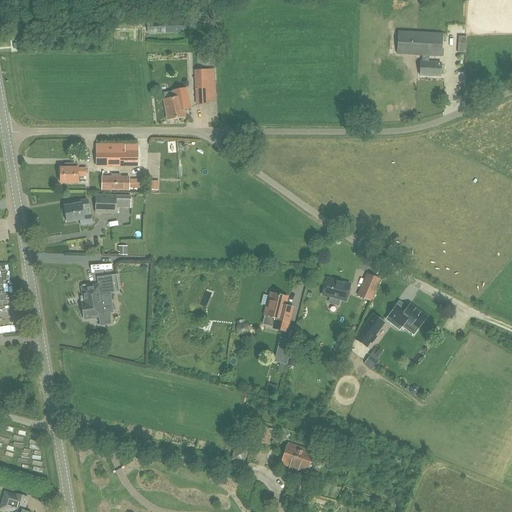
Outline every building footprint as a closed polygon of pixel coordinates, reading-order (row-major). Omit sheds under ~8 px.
[(453,16),(432,16),(432,12),(403,12),(403,24),(453,24),(453,16)] [(186,30),(185,20),(147,21),(147,34),(180,33),(180,30),(186,30)] [(441,56),(443,33),(398,31),(397,54),(422,55),(422,62),(420,62),(420,75),(440,76),(441,63),(429,62),(429,55),(441,56)] [(458,37),(458,45),(466,45),(466,37),(458,37)] [(197,104),(209,103),(207,70),(195,70),(197,104)] [(168,119),(185,116),(184,110),(192,109),(188,88),(165,93),(166,99),(164,100),(168,119)] [(138,166),(138,151),(125,151),(125,144),(97,144),(97,166),(138,166)] [(78,168),(78,164),(69,164),(69,168),(61,167),(61,169),(59,169),(59,173),(61,173),(60,182),(78,183),(78,176),(86,176),(86,168),(78,168)] [(129,190),(129,188),(142,188),(143,178),(129,178),(129,177),(102,177),(102,190),(129,190)] [(96,195),(95,212),(116,213),(117,208),(117,196),(96,195)] [(92,223),(88,200),(77,202),(77,201),(65,203),(66,206),(65,206),(63,208),(63,212),(66,212),(67,221),(80,219),(81,225),(92,223)] [(118,252),(120,252),(120,254),(118,254),(118,255),(128,255),(127,246),(118,246),(118,252)] [(370,300),(379,279),(367,274),(358,295),(370,300)] [(115,292),(112,275),(98,277),(99,284),(90,286),(88,284),(84,285),(83,287),(82,287),(83,296),(85,298),(82,302),(82,305),(84,304),(84,306),(92,305),(92,304),(102,303),(101,294),(115,292)] [(347,300),(351,285),(327,279),(323,294),(347,300)] [(282,315),(287,297),(271,293),(268,306),(267,305),(264,314),(277,317),(274,328),(286,331),(290,317),(282,315)] [(401,329),(409,335),(416,325),(425,331),(434,320),(426,314),(429,310),(415,301),(403,316),(408,321),(401,329)] [(379,328),(369,322),(358,341),(365,348),(379,328)] [(292,341),(280,338),(275,362),(286,365),(292,341)] [(365,364),(373,370),(378,363),(370,357),(365,364)] [(270,444),(273,430),(257,426),(254,440),(270,444)] [(306,472),(313,452),(289,444),(282,464),(306,472)] [(304,494),(309,480),(300,476),(297,485),(294,484),(292,489),(304,494)] [(29,498),(16,494),(4,491),(1,502),(0,505),(0,510),(6,511),(28,511),(25,511),(27,505),(29,498)]
